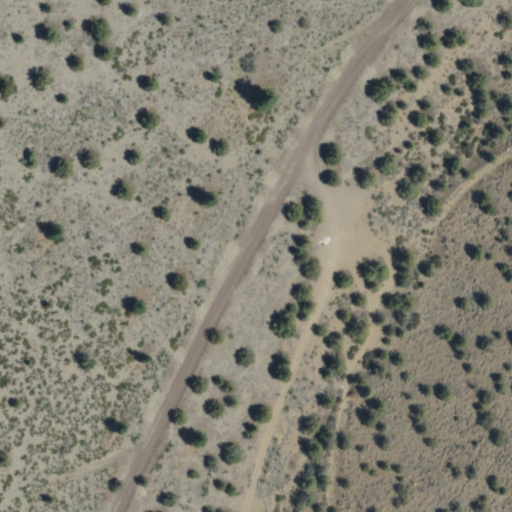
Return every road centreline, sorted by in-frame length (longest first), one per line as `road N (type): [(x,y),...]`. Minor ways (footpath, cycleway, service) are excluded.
road 1 (residential): [(403,0),(284,171),(110,511)]
road 2 (residential): [(504,0),(440,61),(361,173),(300,326),(268,447),(238,511)]
